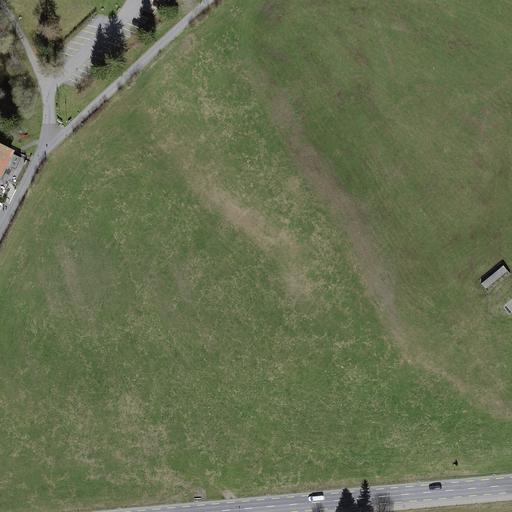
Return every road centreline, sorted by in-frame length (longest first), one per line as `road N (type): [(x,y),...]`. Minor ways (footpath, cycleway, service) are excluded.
road 1 (residential): [(0,232),(38,156),(209,0)]
road 2 (tertiary): [(208,511),(511,485)]
